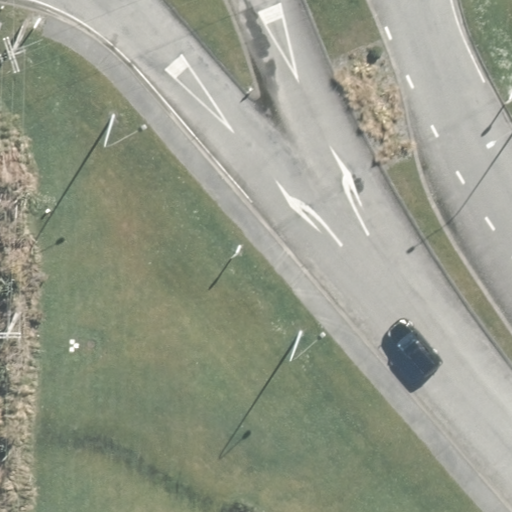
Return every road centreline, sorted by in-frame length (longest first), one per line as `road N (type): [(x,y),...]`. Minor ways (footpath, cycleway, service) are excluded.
road 1 (primary): [(405,298),(293,196),(168,57),(95,0)]
road 2 (primary): [(405,298),(265,0)]
road 3 (unclassified): [(413,17),(511,187)]
road 4 (unclassified): [(511,432),(405,298)]
